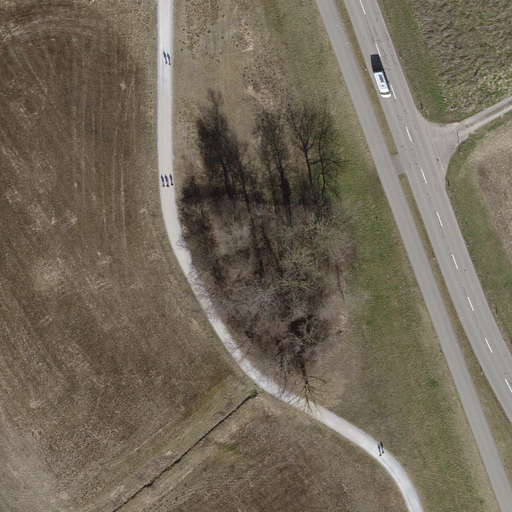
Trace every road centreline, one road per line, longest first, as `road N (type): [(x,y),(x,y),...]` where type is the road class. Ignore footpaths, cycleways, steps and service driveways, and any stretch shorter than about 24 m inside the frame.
road 1 (tertiary): [(511,390),(466,291),(359,0)]
road 2 (track): [(386,169),(511,102)]
